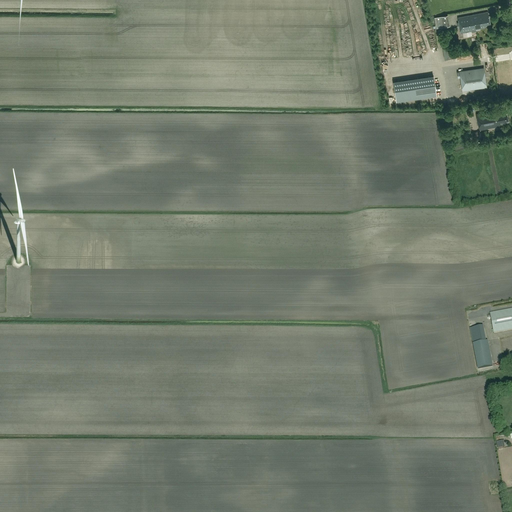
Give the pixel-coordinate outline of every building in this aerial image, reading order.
[(473,15),(476,30),(480,29),(479,28),(484,27),(484,25),(490,24),(488,12),(473,15)] [(447,15),(434,18),(436,28),(449,26),(447,15)] [(476,31),(476,30),(473,15),(458,18),(461,33),(471,31),(471,32),(476,31)] [(445,59),(452,58),(450,47),(443,49),(445,59)] [(462,91),(487,87),(484,67),(459,71),(457,72),(458,78),(460,78),(462,91)] [(436,96),(433,75),(393,81),(396,102),(436,96)] [(476,114),(479,130),(497,126),(496,125),(501,124),(500,122),(508,121),(506,111),(499,113),(499,109),(476,114)] [(481,137),(480,131),(471,132),(471,133),(469,133),(470,139),(481,137)] [(494,333),(511,329),(511,308),(490,313),(494,333)] [(478,369),(493,366),(488,341),(486,342),(483,326),(470,328),(473,344),(478,369)]
